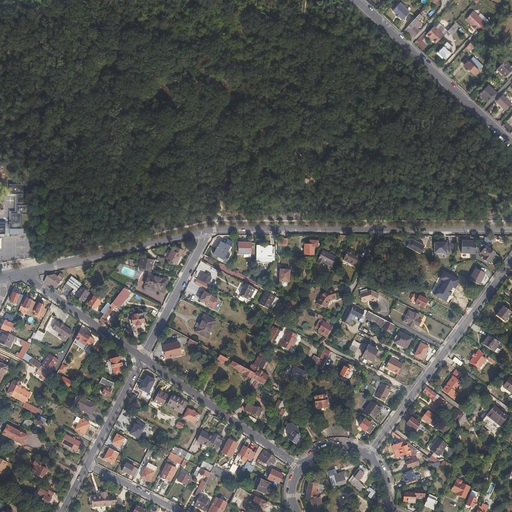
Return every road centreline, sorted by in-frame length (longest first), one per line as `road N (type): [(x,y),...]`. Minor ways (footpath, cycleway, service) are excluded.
road 1 (residential): [(210,229),(511,228)]
road 2 (residential): [(357,0),(511,143)]
road 3 (residential): [(20,273),(210,229)]
road 4 (residential): [(142,358),(301,468)]
road 5 (residential): [(415,392),(511,262)]
road 6 (residential): [(20,273),(142,358)]
road 7 (residential): [(142,358),(210,229)]
road 8 (residential): [(85,465),(142,358)]
